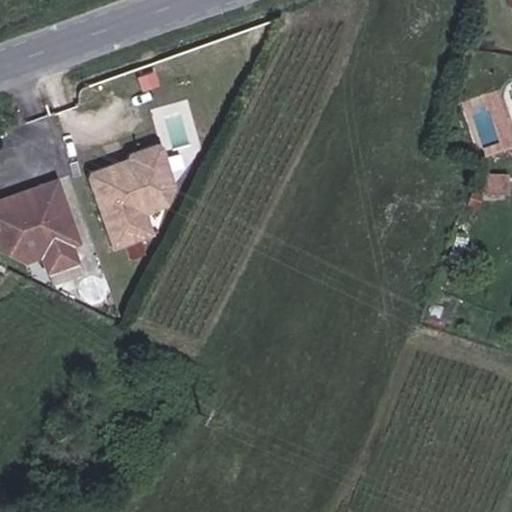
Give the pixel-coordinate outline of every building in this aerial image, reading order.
[(122,158),(86,171),(90,180),(126,169),(132,159),(163,148),(160,139),(128,151),(122,158)] [(126,169),(90,180),(112,247),(154,233),(146,211),(139,193),(175,181),(163,148),(132,159),(126,169)] [(508,174),(483,173),(483,192),(508,193),(508,174)] [(55,180),(39,186),(41,191),(0,205),(0,237),(31,227),(41,254),(47,270),(76,260),(70,244),(77,242),(55,180)] [(166,204),(175,181),(139,193),(146,211),(166,204)] [(0,205),(41,191),(39,186),(0,199),(0,247),(24,260),(41,254),(31,227),(0,237),(0,205)]
